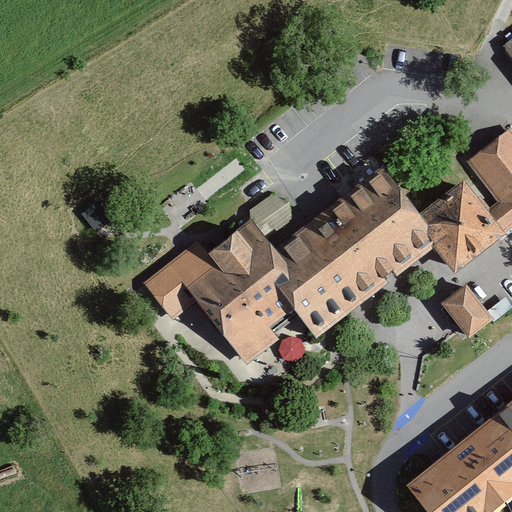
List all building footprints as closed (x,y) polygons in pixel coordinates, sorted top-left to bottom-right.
[(511,36),(495,49),(511,71),(511,36)] [(488,215),(502,233),(511,225),(511,131),(476,159),(467,166),(477,180),(497,208),(488,215)] [(245,226),(173,281),(186,298),(243,371),(276,344),(267,332),(288,314),(312,340),(435,247),(414,221),(380,174),(270,256),(245,226)] [(467,189),(463,183),(414,221),(435,247),(454,271),(502,233),(488,215),(467,189)] [(251,220),(283,230),(291,203),(260,193),(251,220)] [(464,288),(439,305),(457,332),(464,342),(489,325),(464,288)] [(487,511),(511,492),(511,406),(412,486),(432,511),(487,511)]
